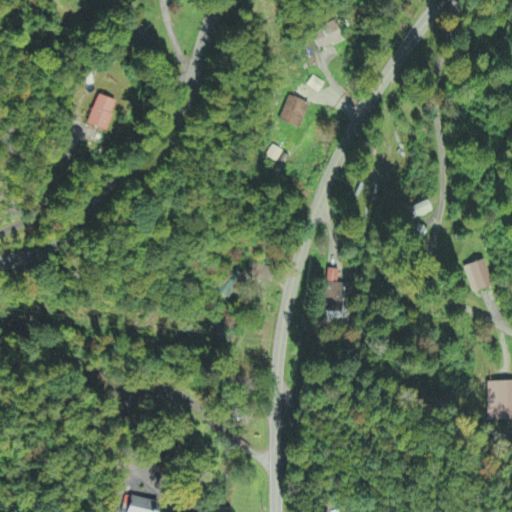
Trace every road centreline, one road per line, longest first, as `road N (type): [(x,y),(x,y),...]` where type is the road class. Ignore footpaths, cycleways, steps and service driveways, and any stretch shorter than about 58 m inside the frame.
road 1 (tertiary): [(277,511),(281,342),(311,224),(373,98),(443,0)]
road 2 (residential): [(226,0),(212,18),(164,149),(102,188),(51,249),(0,262)]
